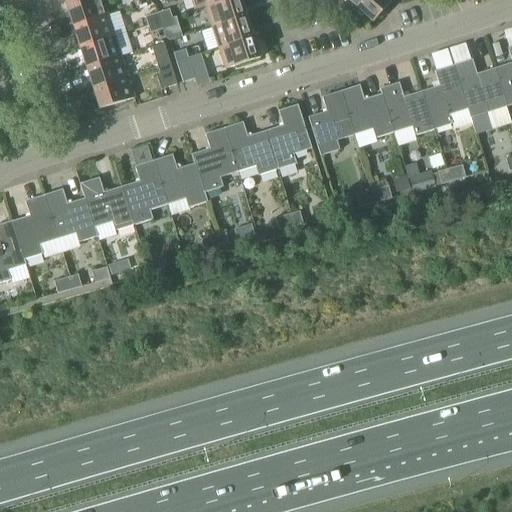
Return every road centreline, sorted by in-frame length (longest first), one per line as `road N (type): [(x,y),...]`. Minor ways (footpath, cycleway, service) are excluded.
road 1 (motorway): [(511,341),(0,486)]
road 2 (residential): [(70,147),(511,9)]
road 3 (motorway): [(171,511),(511,411)]
road 4 (residential): [(70,147),(23,10),(0,19)]
